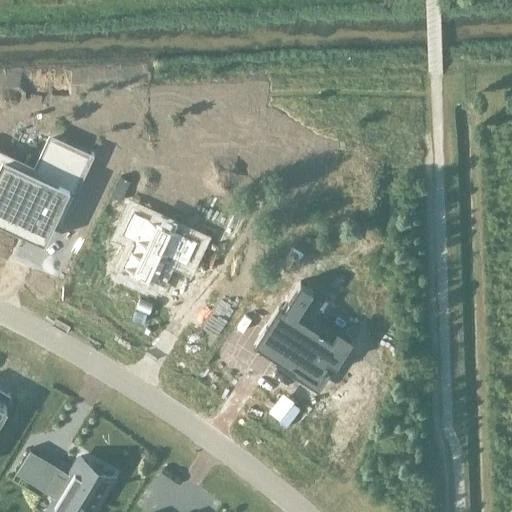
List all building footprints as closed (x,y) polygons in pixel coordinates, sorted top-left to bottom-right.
[(92,157),(51,138),(33,178),(4,165),(7,158),(0,154),(0,216),(27,229),(34,213),(60,225),(92,157)] [(186,263),(197,239),(133,209),(133,210),(122,233),(135,239),(122,267),(122,268),(123,268),(124,266),(127,267),(127,268),(155,281),(168,254),(186,263)] [(289,368),(312,383),(328,359),(332,362),(346,340),(333,332),(330,337),(311,325),(327,299),(299,281),(260,341),(280,354),(274,362),(276,364),(282,355),(293,362),(289,368)] [(29,448),(15,472),(26,479),(41,455),(29,448)] [(56,471),(46,487),(57,493),(52,502),(67,511),(76,511),(84,500),(94,506),(113,476),(80,456),(67,478),(56,471)]
